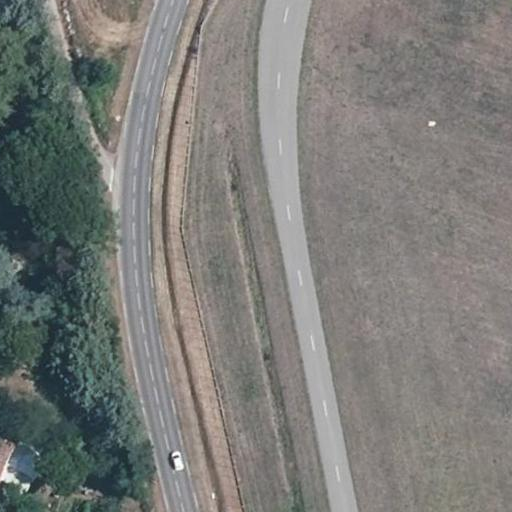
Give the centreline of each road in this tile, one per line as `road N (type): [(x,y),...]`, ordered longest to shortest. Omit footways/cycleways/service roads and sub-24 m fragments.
road 1 (tertiary): [(135,181),(140,307),(184,511)]
road 2 (residential): [(51,0),(105,167),(135,181)]
road 3 (tertiary): [(175,0),(152,74),(135,181)]
